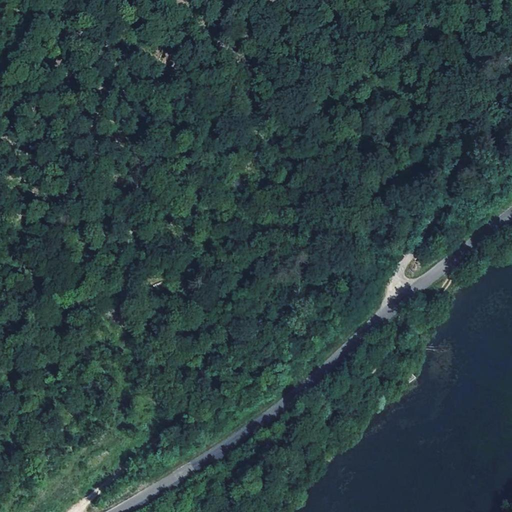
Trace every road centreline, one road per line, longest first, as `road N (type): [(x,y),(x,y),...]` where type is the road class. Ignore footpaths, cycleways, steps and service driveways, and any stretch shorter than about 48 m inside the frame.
road 1 (tertiary): [(122,511),(281,407),(511,215)]
road 2 (track): [(343,236),(264,230),(135,287),(0,304)]
road 3 (track): [(135,287),(124,179),(143,93),(203,0)]
road 4 (track): [(401,301),(400,264),(502,90)]
